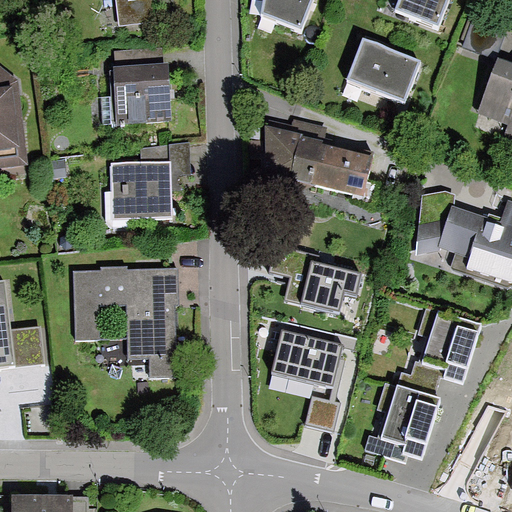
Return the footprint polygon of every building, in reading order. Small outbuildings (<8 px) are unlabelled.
[(114,0),(118,28),(155,23),(152,0),(127,3),(126,0),(114,0)] [(313,0),(263,0),(260,18),(301,35),(313,0)] [(398,0),(393,12),(437,30),(448,0),(398,0)] [(507,30),(470,18),(459,50),(496,63),(498,56),(507,30)] [(362,45),(345,88),(401,109),(417,66),(362,45)] [(511,60),(498,56),(496,63),(476,117),(511,129),(511,60)] [(0,69),(0,164),(21,163),(13,80),(0,69)] [(162,74),(112,76),(115,126),(165,123),(162,74)] [(286,135),(259,140),(263,181),(359,205),(371,160),(325,148),(330,130),(291,122),(286,135)] [(169,161),(109,163),(112,223),(171,221),(169,161)] [(424,201),(420,257),(443,252),(473,262),(468,274),(511,288),(511,208),(510,208),(503,226),(458,211),(458,199),(424,201)] [(321,257),(276,246),(269,272),(292,278),(286,302),(340,316),(345,296),(353,298),(359,276),(319,266),(321,257)] [(176,273),(73,274),(74,339),(99,339),(99,308),(126,308),(127,361),(148,361),(149,380),(177,380),(176,273)] [(3,284),(0,284),(0,368),(13,367),(3,284)] [(484,331),(439,317),(424,369),(417,367),(412,380),(403,378),(398,392),(408,395),(413,381),(440,389),(442,384),(465,390),(484,331)] [(342,348),(286,335),(276,376),(316,385),(307,427),(335,434),(342,403),(330,400),(342,348)] [(409,396),(398,393),(382,445),(370,441),(366,455),(407,468),(409,462),(423,466),(442,406),(436,404),(440,390),(413,381),(409,396)]
